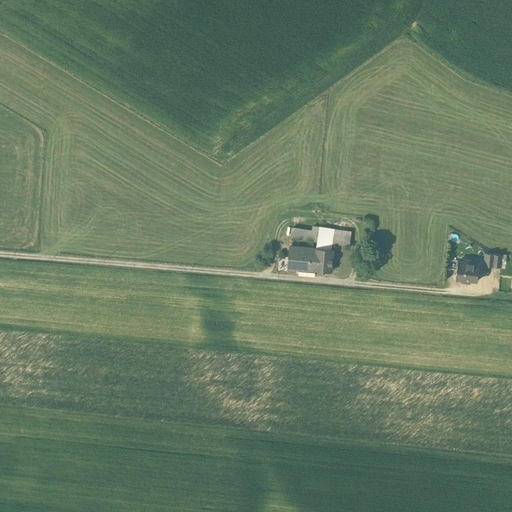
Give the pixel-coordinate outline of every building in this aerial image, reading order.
[(316,249),(290,246),(288,267),(299,268),(300,267),(314,268),(314,270),(315,270),(317,249),(316,249)] [(334,249),(316,248),(316,249),(317,249),(315,270),(332,271),(334,249)] [(485,251),(483,264),(501,266),(503,253),(485,251)] [(460,261),(458,279),(480,282),(482,264),(460,261)] [(314,268),(300,267),(299,268),(299,274),(315,276),(315,270),(314,270),(314,268)]
